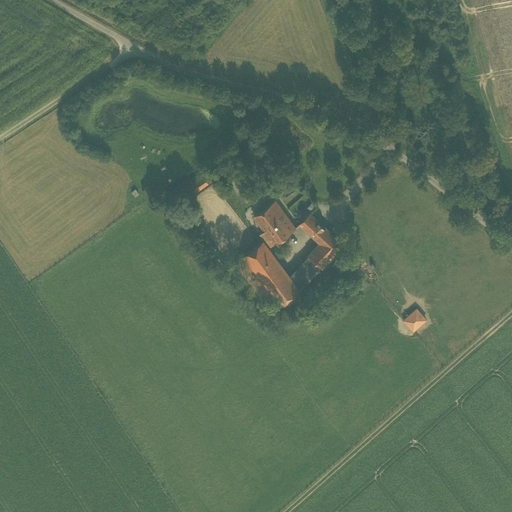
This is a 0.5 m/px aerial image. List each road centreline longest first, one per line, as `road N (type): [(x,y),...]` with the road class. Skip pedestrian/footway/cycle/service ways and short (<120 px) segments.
road 1 (unclassified): [(511,236),(365,128),(299,98),(190,71),(50,0)]
road 2 (track): [(289,511),(511,314)]
road 3 (track): [(138,48),(0,139)]
road 4 (track): [(365,128),(327,0)]
